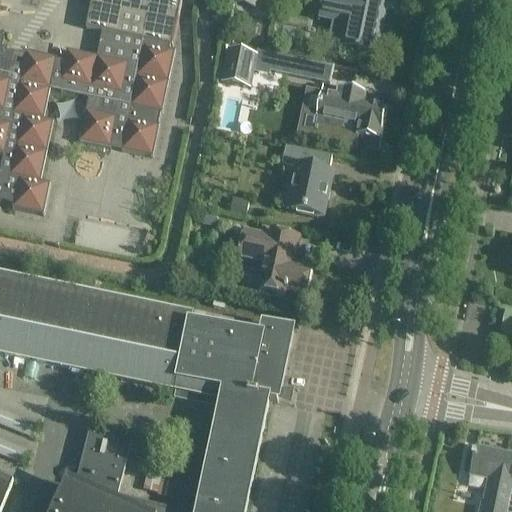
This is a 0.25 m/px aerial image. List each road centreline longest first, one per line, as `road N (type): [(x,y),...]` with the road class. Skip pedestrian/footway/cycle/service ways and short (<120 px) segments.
road 1 (residential): [(383,414),(358,405),(442,0)]
road 2 (residential): [(450,321),(511,15)]
road 3 (secondary): [(425,231),(472,0)]
road 4 (secondary): [(425,231),(408,263),(390,388)]
